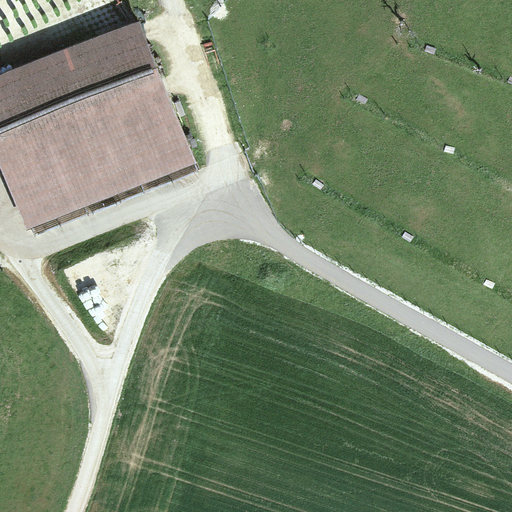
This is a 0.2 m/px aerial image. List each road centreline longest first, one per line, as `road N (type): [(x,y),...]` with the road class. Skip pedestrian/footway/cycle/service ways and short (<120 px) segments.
road 1 (track): [(204,183),(245,226),(511,375)]
road 2 (track): [(176,195),(74,511)]
road 3 (track): [(0,221),(27,239),(59,241),(248,164)]
